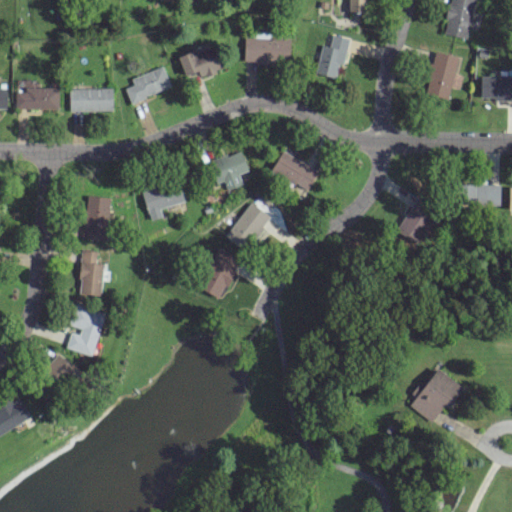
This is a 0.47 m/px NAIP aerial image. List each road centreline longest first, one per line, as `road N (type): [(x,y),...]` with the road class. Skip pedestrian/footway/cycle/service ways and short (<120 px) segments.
road 1 (residential): [(511,140),(352,138),(293,107),(260,100),(137,149),(0,151)]
road 2 (residential): [(405,0),(386,73),(376,181),(362,203),(292,257),(262,309)]
road 3 (residential): [(47,152),(36,291),(23,330),(0,355)]
